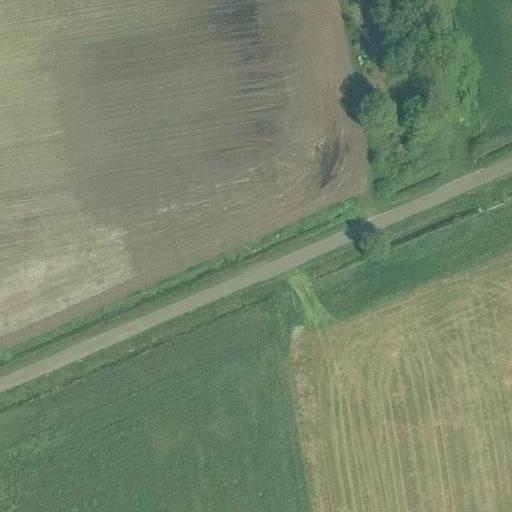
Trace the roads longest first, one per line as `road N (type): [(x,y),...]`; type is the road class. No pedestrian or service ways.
road 1 (unclassified): [(0,387),(511,166)]
road 2 (track): [(418,0),(460,188)]
